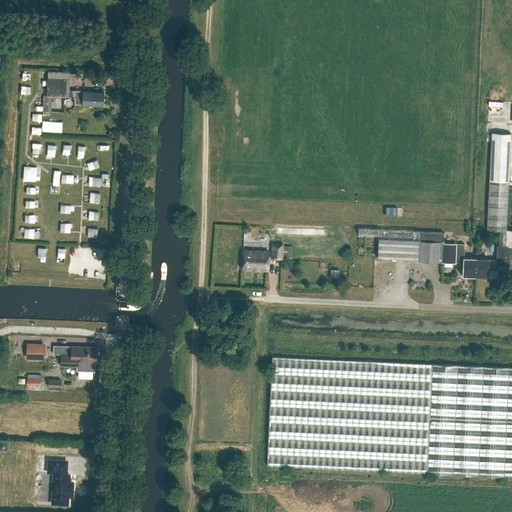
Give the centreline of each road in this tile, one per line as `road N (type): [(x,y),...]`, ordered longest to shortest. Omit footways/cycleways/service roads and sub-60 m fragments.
road 1 (unclassified): [(113,511),(137,0)]
road 2 (unclassified): [(511,311),(200,296)]
road 3 (track): [(200,296),(210,0)]
road 4 (track): [(196,333),(184,511)]
